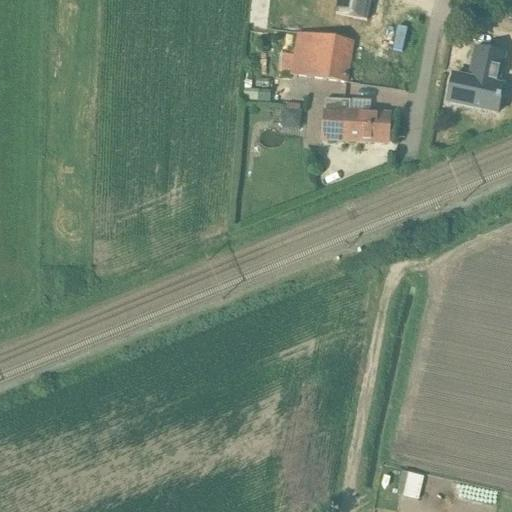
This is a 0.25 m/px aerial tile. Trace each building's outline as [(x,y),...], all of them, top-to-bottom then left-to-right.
[(338,0),(336,15),(367,22),(371,0),(338,0)] [(309,9),(308,17),(331,19),(332,11),(309,9)] [(354,43),(296,34),(290,76),(348,85),(354,43)] [(453,77),(447,103),(497,114),(500,103),(501,99),(503,88),(497,87),(504,56),(476,50),(470,81),(453,77)] [(244,89),(244,101),(270,102),(270,91),(244,89)] [(350,101),(325,99),(323,140),(388,144),(390,116),(350,113),(350,101)] [(280,128),(299,128),(299,107),(281,106),(280,128)] [(418,500),(423,477),(403,472),(397,495),(418,500)]
